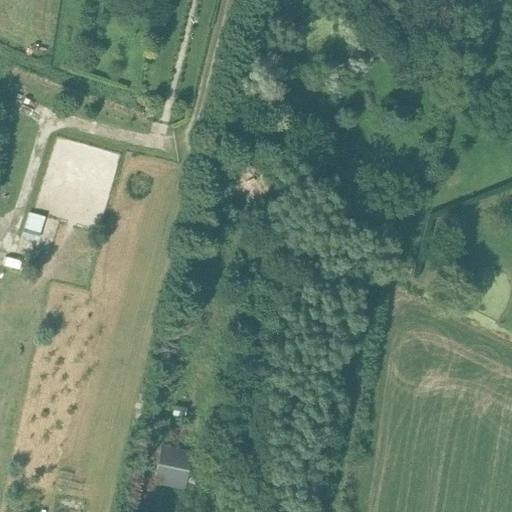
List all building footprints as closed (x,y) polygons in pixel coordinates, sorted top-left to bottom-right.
[(438,91),(436,99),(446,101),(447,93),(438,91)] [(416,186),(414,195),(426,198),(428,188),(416,186)] [(21,237),(37,242),(44,218),(27,214),(21,237)] [(283,377),(283,379),(293,381),(301,344),(291,341),(283,377)] [(175,405),(173,416),(185,418),(187,408),(175,405)] [(159,453),(153,482),(184,488),(191,460),(159,453)]
